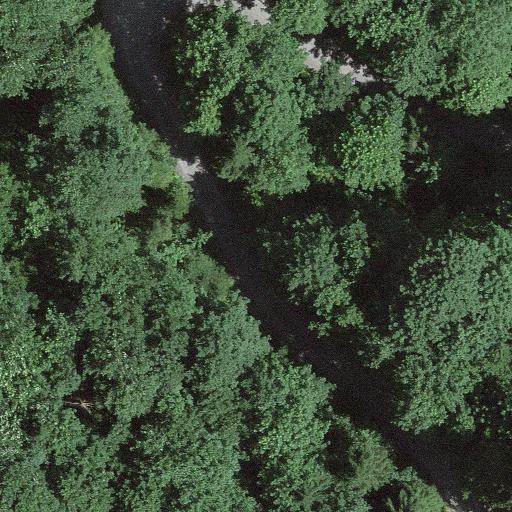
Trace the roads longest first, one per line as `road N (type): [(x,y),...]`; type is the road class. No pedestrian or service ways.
road 1 (unclassified): [(470,511),(433,450),(268,297),(172,130),(144,53),(160,0)]
road 2 (unclassified): [(249,0),(392,98),(511,145)]
